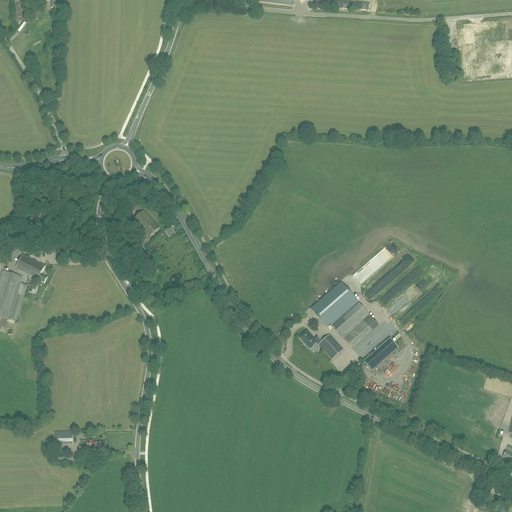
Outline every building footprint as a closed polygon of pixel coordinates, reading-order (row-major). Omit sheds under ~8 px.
[(22,22),(22,0),(14,0),(14,22),(22,22)] [(468,63),(468,77),(491,76),(491,71),(486,71),(480,71),(480,66),(474,66),(474,63),(468,63)] [(148,238),(159,228),(143,212),(132,222),(148,238)] [(124,231),(128,222),(118,218),(114,232),(118,233),(119,230),(124,231)] [(48,229),(49,223),(41,222),(40,228),(41,228),(40,230),(45,231),(45,228),(48,229)] [(3,251),(12,247),(10,241),(0,245),(3,251)] [(57,259),(69,259),(68,247),(57,248),(57,259)] [(150,273),(158,270),(149,251),(141,255),(150,273)] [(44,283),(47,278),(40,274),(44,267),(23,255),(16,268),(44,283)] [(2,271),(0,278),(0,317),(16,322),(27,286),(20,284),(22,277),(2,271)] [(349,345),(375,322),(341,283),(311,309),(326,327),(330,324),(349,345)] [(399,286),(393,291),(390,294),(394,298),(402,291),(399,286)] [(300,338),(304,344),(309,349),(310,348),(311,349),(314,347),(313,346),(316,343),(318,346),(319,345),(332,360),(343,350),(330,335),(322,342),(318,338),(314,341),(307,332),(300,338)] [(363,361),(373,371),(399,349),(388,336),(370,352),(372,354),(363,361)] [(54,443),(72,442),(72,432),(54,433),(54,443)] [(87,441),(87,445),(80,445),(80,452),(89,452),(89,448),(95,448),(95,452),(105,451),(105,442),(96,443),(96,441),(87,441)] [(510,462),(511,458),(511,453),(506,450),(502,458),(510,462)]
